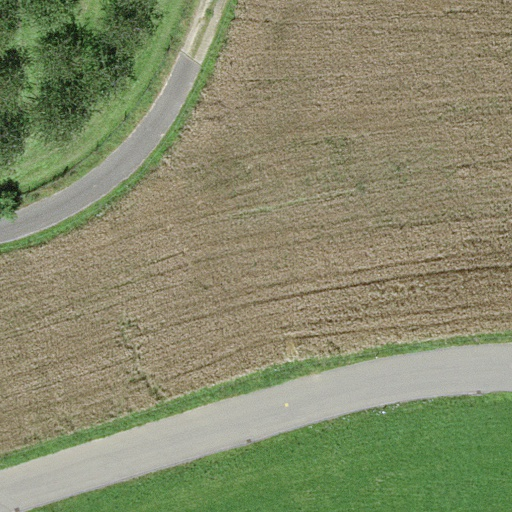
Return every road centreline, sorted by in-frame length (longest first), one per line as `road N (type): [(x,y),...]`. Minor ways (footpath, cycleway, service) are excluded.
road 1 (tertiary): [(0,495),(364,382),(511,364)]
road 2 (track): [(0,229),(45,213),(106,175),(196,69),(226,0)]
